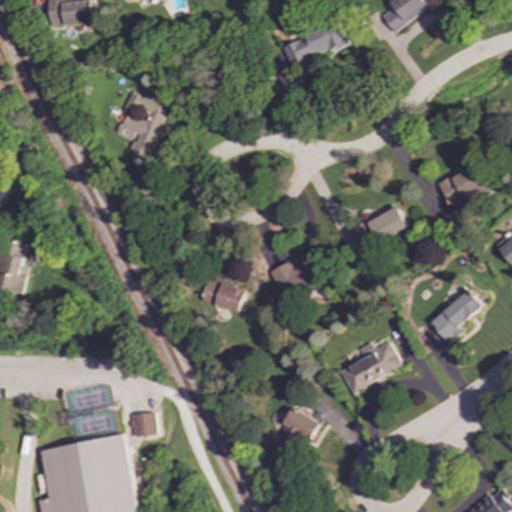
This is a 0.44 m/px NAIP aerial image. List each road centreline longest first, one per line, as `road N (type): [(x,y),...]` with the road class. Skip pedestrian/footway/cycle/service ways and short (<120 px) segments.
road 1 (residential): [(312,159),(271,144),(232,150),(205,171),(203,204),(221,220),(250,220),(278,202),(312,159)]
road 2 (residential): [(448,430),(414,433),(363,464),(364,503),(382,511),(411,504),(447,451),(448,430)]
road 3 (residential): [(511,42),(452,67),(366,147),(312,159)]
